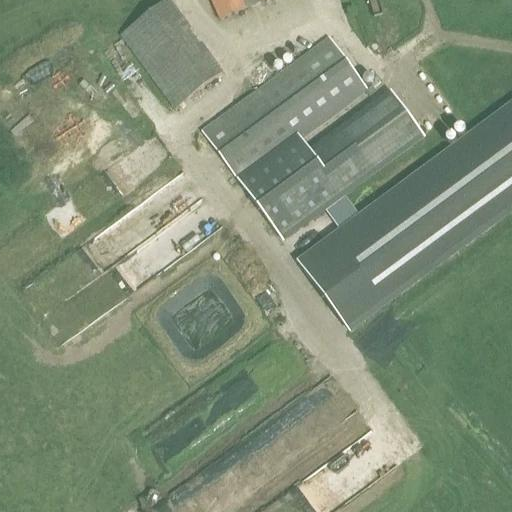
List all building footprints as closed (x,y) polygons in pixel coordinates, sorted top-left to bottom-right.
[(211,0),(221,22),(271,0),(211,0)] [(122,37),(176,110),(217,79),(164,6),(122,37)] [(240,184),(283,245),(425,139),(390,92),(309,152),(300,140),(367,91),(330,41),(203,134),(240,184)] [(351,336),(511,217),(511,105),(297,263),(351,336)] [(0,282),(1,283),(61,255),(50,231),(0,254),(0,282)] [(47,311),(53,332),(81,324),(74,303),(47,311)] [(263,397),(281,385),(272,372),(254,384),(263,397)] [(190,422),(146,443),(160,471),(204,451),(190,422)] [(374,428),(341,451),(366,486),(388,470),(369,444),(380,436),(374,428)]
